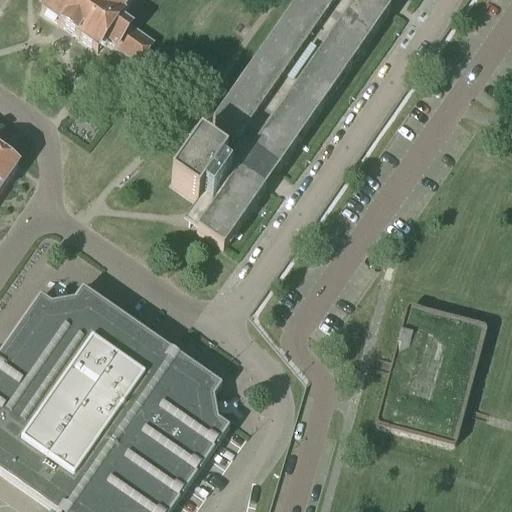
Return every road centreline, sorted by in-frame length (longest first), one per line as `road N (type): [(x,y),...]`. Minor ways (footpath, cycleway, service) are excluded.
road 1 (residential): [(219,334),(449,0)]
road 2 (residential): [(220,511),(274,438),(279,406),(266,372),(219,334)]
road 3 (residential): [(219,334),(40,213)]
road 4 (residential): [(40,213),(49,150),(39,127),(0,100)]
